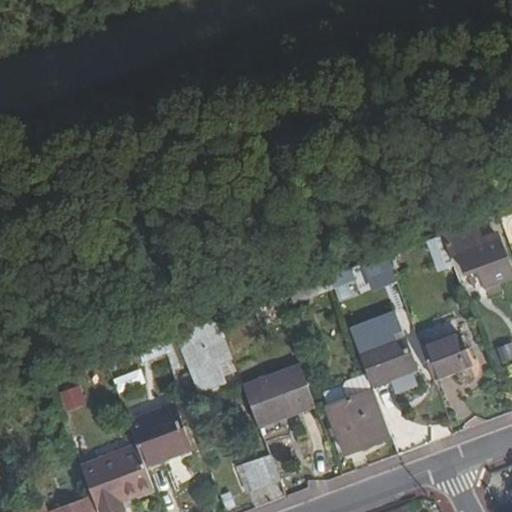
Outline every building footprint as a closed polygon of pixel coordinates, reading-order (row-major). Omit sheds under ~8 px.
[(479,234),(475,223),(449,232),(465,273),(477,269),(484,287),(511,276),(511,272),(496,229),(479,234)] [(443,238),(427,239),(431,271),(446,270),(443,238)] [(368,290),(394,283),(387,259),(361,266),(368,290)] [(352,280),(348,270),(329,277),(333,287),(352,280)] [(278,311),(273,297),(253,304),(259,319),(278,311)] [(223,335),(217,318),(174,334),(197,393),(222,383),(215,364),(230,359),(221,336),(223,335)] [(459,331),(420,346),(433,378),(471,363),(459,331)] [(165,352),(160,339),(136,348),(141,361),(165,352)] [(403,339),(360,356),(373,390),(416,373),(403,339)] [(511,345),(511,343),(494,348),(498,364),(511,359),(511,345)] [(314,405),(300,367),(244,389),(258,426),(298,411),(314,405)] [(182,372),(174,375),(181,394),(189,391),(182,372)] [(64,412),(85,405),(78,385),(57,392),(64,412)] [(381,441),(367,403),(353,408),(357,419),(335,427),(346,455),(381,441)] [(178,414),(132,432),(137,444),(149,475),(195,458),(178,414)] [(137,444),(80,464),(98,511),(107,511),(123,507),(119,498),(153,486),(149,475),(137,444)] [(279,481),(270,456),(254,463),(263,487),(279,481)] [(263,487),(254,463),(244,466),(253,491),(263,487)] [(51,511),(93,511),(88,498),(51,511)]
